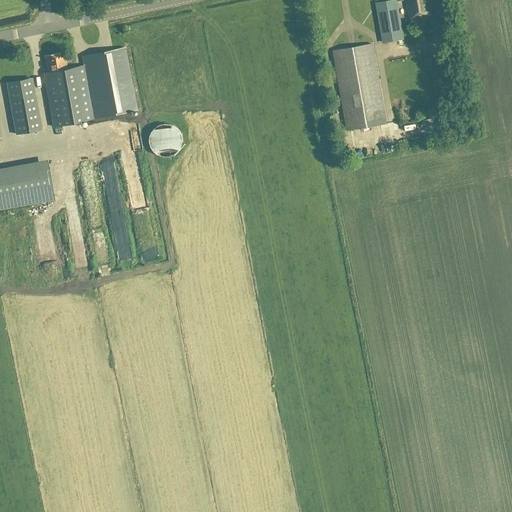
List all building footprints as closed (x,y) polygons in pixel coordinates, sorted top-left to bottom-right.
[(393,0),(376,3),(383,42),(403,39),(395,0),(393,0)] [(431,16),(428,0),(406,0),(409,20),(431,16)] [(386,123),(372,44),(332,51),(346,130),(386,123)] [(44,57),(57,126),(136,111),(125,48),(83,56),(84,66),(67,69),(64,53),(44,57)] [(16,135),(41,130),(32,79),(6,83),(16,135)] [(155,153),(157,155),(160,156),(164,157),(167,157),(170,156),(173,155),(176,153),(178,151),(180,149),(181,146),(182,143),(182,139),(181,136),(180,132),(178,130),(176,128),(174,126),(171,125),(169,124),(164,124),(162,125),(159,126),(155,128),(153,130),(151,132),(150,135),(149,138),(149,141),(150,145),(151,148),(152,150),(155,153)] [(11,152),(13,172),(29,171),(30,180),(41,179),(41,173),(44,173),(45,184),(60,183),(60,187),(69,186),(64,146),(11,152)] [(133,185),(136,201),(147,199),(144,183),(133,185)]
